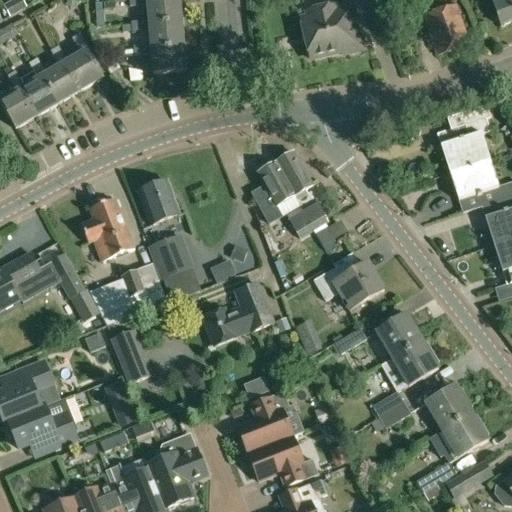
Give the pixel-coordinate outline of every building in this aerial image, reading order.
[(15,0),(3,7),(8,15),(9,18),(27,8),(21,0),(15,0)] [(71,0),(75,8),(84,5),(82,0),(71,0)] [(181,23),(178,0),(169,0),(146,2),(146,0),(128,0),(129,8),(147,7),(148,23),(149,26),(181,23)] [(511,0),(491,0),(494,6),(493,6),(501,27),(511,23),(511,0)] [(423,17),(426,26),(425,26),(435,54),(467,43),(457,15),(459,14),(456,5),(423,17)] [(343,55),(362,51),(358,32),(357,32),(351,10),(335,13),(333,7),(307,14),(308,20),(300,21),(309,60),(342,53),(343,55)] [(104,17),(96,17),(97,29),(105,28),(104,17)] [(183,48),(181,23),(149,26),(148,23),(131,24),(131,33),(149,31),(150,47),(151,51),(183,48)] [(64,66),(80,93),(103,80),(88,54),(90,53),(80,36),(72,41),(81,56),(67,64),(64,66)] [(153,76),(185,73),(183,48),(151,51),(150,47),(133,49),(134,58),(151,57),(153,76)] [(59,106),(80,93),(64,66),(67,64),(59,49),(51,54),(59,68),(46,76),(43,78),(59,106)] [(38,118),(59,106),(43,78),(46,76),(37,61),(29,65),(38,80),(24,88),(22,90),(38,118)] [(136,83),(148,83),(147,65),(135,65),(136,83)] [(0,101),(0,103),(15,131),(38,118),(22,90),(24,88),(15,73),(7,78),(16,93),(0,101)] [(447,120),(451,131),(437,135),(450,176),(490,163),(482,136),(490,133),(486,121),(491,120),(487,107),(447,120)] [(294,198),(300,208),(307,220),(321,212),(314,200),(311,202),(305,192),(312,188),(292,154),(275,165),(294,198)] [(450,176),(462,215),(480,210),(480,209),(502,202),(502,201),(490,163),(450,176)] [(263,217),(265,221),(279,213),(276,209),(277,208),(294,198),(275,165),(257,175),(265,187),(251,195),(263,217)] [(180,217),(167,183),(139,193),(152,228),(180,217)] [(482,210),(493,247),(511,241),(511,198),(502,201),(502,202),(480,209),(480,210),(462,215),(462,216),(482,210)] [(135,252),(116,202),(90,212),(94,222),(82,227),(89,246),(93,244),(102,265),(135,252)] [(307,220),(300,208),(286,217),(299,240),(327,223),(321,212),(307,220)] [(283,224),(268,231),(280,254),(294,248),(283,224)] [(182,236),(176,238),(148,249),(161,283),(163,282),(171,303),(201,292),(193,271),(195,270),(182,236)] [(322,248),(326,254),(337,248),(333,241),(322,248)] [(511,241),(493,247),(506,287),(511,284),(511,241)] [(235,247),(230,259),(243,264),(248,252),(235,247)] [(42,277),(31,255),(0,272),(0,271),(0,314),(23,302),(17,291),(42,277)] [(70,301),(86,293),(65,256),(49,265),(70,302),(70,301)] [(367,265),(354,272),(348,262),(335,269),(336,270),(314,283),(326,303),(339,295),(350,313),(384,293),(367,265)] [(152,266),(120,279),(121,282),(90,294),(102,315),(108,327),(167,304),(152,266)] [(274,325),(258,287),(236,296),(241,309),(226,314),(225,311),(202,320),(214,349),(237,340),(236,339),(250,333),(251,335),(274,325)] [(86,293),(70,301),(84,325),(102,315),(90,294),(88,291),(86,293)] [(369,340),(383,366),(392,362),(422,344),(406,316),(376,334),(377,336),(369,340)] [(275,323),(280,335),(290,330),(286,319),(275,323)] [(295,329),(307,357),(323,350),(309,323),(295,329)] [(71,328),(76,337),(84,333),(79,324),(71,328)] [(119,338),(116,330),(114,326),(113,326),(107,328),(109,332),(112,341),(119,338)] [(360,330),(346,338),(335,345),(341,356),(367,341),(360,330)] [(135,332),(119,338),(112,341),(110,342),(129,387),(154,377),(135,332)] [(84,341),(89,355),(106,348),(100,335),(84,341)] [(381,367),(397,394),(398,393),(398,394),(408,388),(408,389),(438,371),(422,344),(392,362),(383,366),(381,367)] [(0,414),(4,425),(45,409),(45,408),(41,409),(35,395),(54,388),(45,364),(0,381),(0,382),(5,394),(0,395),(0,414)] [(426,406),(442,433),(442,434),(472,416),(456,388),(426,406)] [(405,405),(398,394),(398,393),(397,394),(372,408),(379,420),(405,405)] [(237,428),(248,456),(293,438),(282,412),(290,409),(284,395),(251,408),(256,421),(237,428)] [(77,441),(67,414),(62,402),(45,409),(4,425),(5,426),(8,424),(12,435),(11,439),(13,445),(17,447),(19,450),(30,446),(35,458),(77,441)] [(113,413),(121,432),(141,423),(134,405),(113,413)] [(411,416),(405,405),(379,420),(386,431),(411,416)] [(313,412),(319,426),(332,421),(327,407),(313,412)] [(175,411),(180,424),(188,421),(182,408),(175,411)] [(444,457),(449,465),(450,464),(457,476),(466,470),(460,459),(488,443),(472,416),(442,434),(442,433),(429,440),(441,459),(444,457)] [(145,460),(144,460),(164,511),(165,511),(178,506),(181,507),(189,504),(190,501),(194,499),(188,484),(194,481),(195,483),(207,478),(197,451),(196,451),(190,436),(163,447),(161,451),(164,460),(147,466),(145,460)] [(248,456),(259,484),(280,476),(286,489),(318,476),(313,461),(303,465),(293,438),(248,456)] [(111,451),(106,440),(96,445),(101,455),(111,451)] [(87,455),(92,457),(98,455),(94,445),(84,449),(87,455)] [(342,448),(330,453),(336,469),(349,464),(342,448)] [(133,501),(137,511),(164,511),(144,460),(121,469),(121,468),(106,474),(112,487),(121,511),(122,511),(120,505),(133,501)] [(463,496),(472,490),(494,478),(485,461),(446,484),(460,510),(469,505),(463,496)] [(437,487),(457,476),(450,464),(449,465),(416,483),(423,495),(437,487)] [(25,488),(20,476),(9,482),(14,493),(25,488)] [(511,477),(503,484),(495,490),(494,496),(504,508),(511,509),(511,477)] [(294,509),(286,511),(313,511),(310,504),(327,497),(321,482),(288,495),(294,509)] [(98,489),(74,499),(78,511),(121,511),(112,487),(99,492),(98,489)] [(435,507),(450,500),(443,487),(429,494),(435,507)] [(78,511),(74,499),(73,499),(73,500),(45,511),(78,511)]
